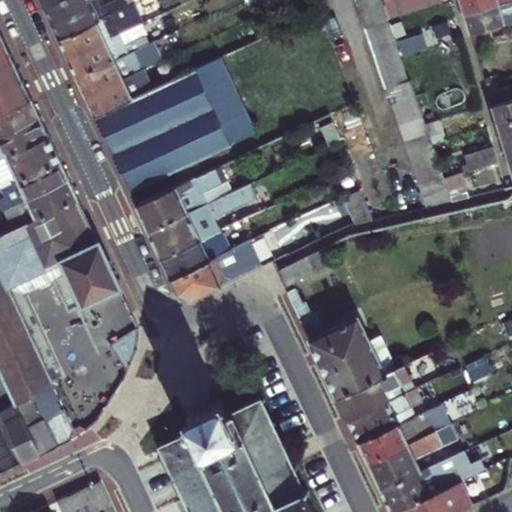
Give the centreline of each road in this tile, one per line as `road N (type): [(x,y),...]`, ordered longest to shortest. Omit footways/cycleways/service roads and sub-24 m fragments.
road 1 (residential): [(369,511),(272,308),(237,299),(166,330),(12,0)]
road 2 (residential): [(0,504),(111,449),(140,511)]
